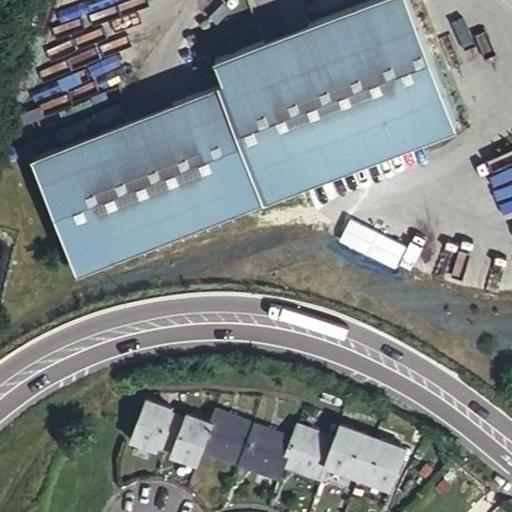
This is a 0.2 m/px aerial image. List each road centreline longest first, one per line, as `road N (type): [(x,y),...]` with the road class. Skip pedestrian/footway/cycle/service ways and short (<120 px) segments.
road 1 (primary): [(0,392),(69,350),(145,325),(221,317),(316,331),(417,376),(511,448)]
road 2 (track): [(136,511),(104,467),(65,456),(24,475),(2,511)]
